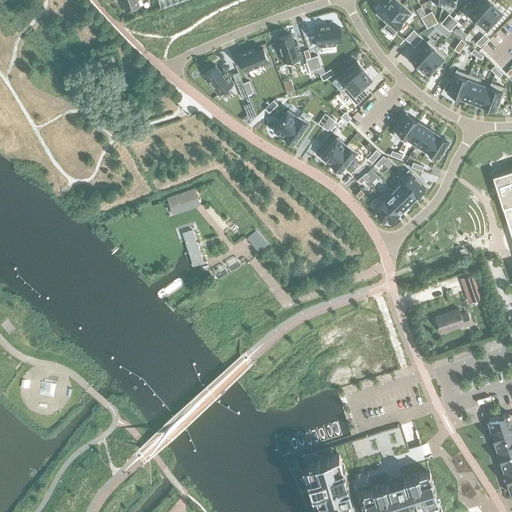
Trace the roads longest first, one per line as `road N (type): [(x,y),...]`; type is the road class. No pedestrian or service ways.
road 1 (residential): [(382,247),(340,192),(229,122),(165,70)]
road 2 (residential): [(165,70),(189,53),(334,0)]
road 3 (residential): [(468,127),(381,58),(350,0)]
road 4 (residential): [(382,247),(440,195),(468,127)]
